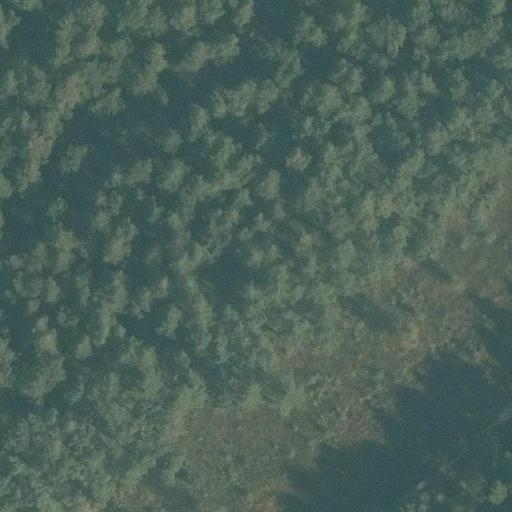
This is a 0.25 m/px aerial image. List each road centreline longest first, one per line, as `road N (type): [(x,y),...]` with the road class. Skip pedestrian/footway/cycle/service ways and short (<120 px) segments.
road 1 (track): [(0,263),(318,0)]
road 2 (track): [(381,511),(511,403)]
